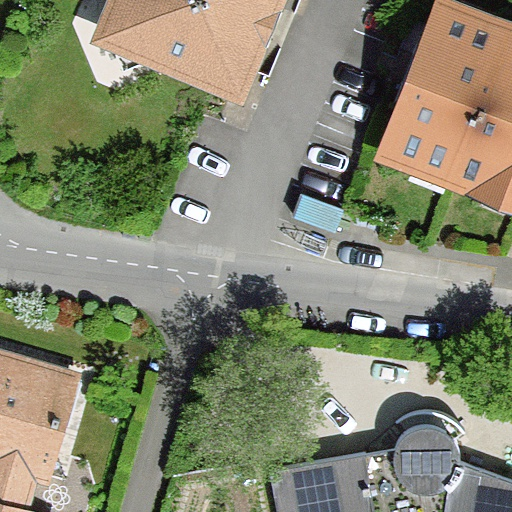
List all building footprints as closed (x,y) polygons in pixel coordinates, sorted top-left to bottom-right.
[(243,92),(280,0),(118,0),(104,35),(243,92)] [(511,199),(511,25),(449,1),(390,152),(511,199)] [(75,377),(0,355),(0,501),(25,508),(34,476),(45,479),(47,473),(75,377)] [(283,468),(272,470),(279,511),(511,511),(511,481),(465,463),(465,452),(463,444),(458,439),(467,431),(451,417),(438,412),(424,410),(413,413),(402,420),(397,423),(405,432),(400,436),(398,442),(396,448),(367,453),(283,468)] [(37,511),(25,508),(0,501),(0,511),(37,511)]
